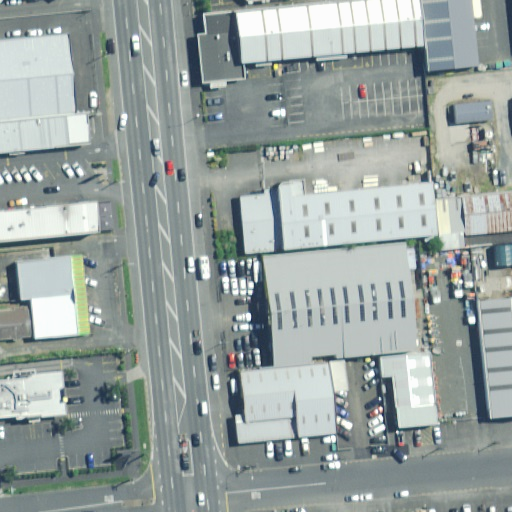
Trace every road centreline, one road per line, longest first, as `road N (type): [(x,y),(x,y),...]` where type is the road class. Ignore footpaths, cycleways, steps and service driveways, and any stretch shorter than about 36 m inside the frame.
road 1 (trunk): [(190,496),(142,0)]
road 2 (residential): [(190,496),(511,465)]
road 3 (residential): [(44,511),(190,496)]
